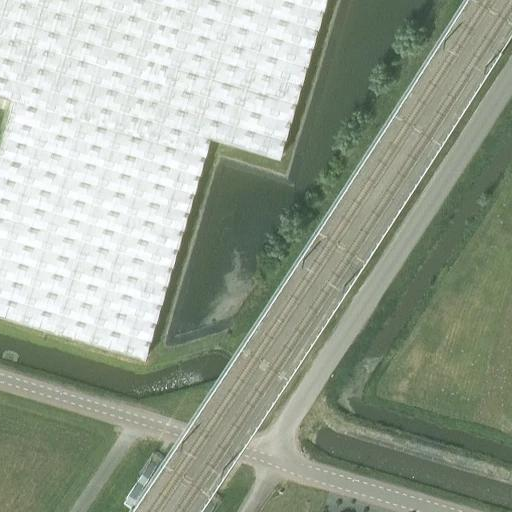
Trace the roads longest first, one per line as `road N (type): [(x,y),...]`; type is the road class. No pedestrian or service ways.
road 1 (unclassified): [(264,457),(511,77)]
road 2 (unclassified): [(264,457),(0,377)]
road 3 (unclassified): [(441,511),(264,457)]
